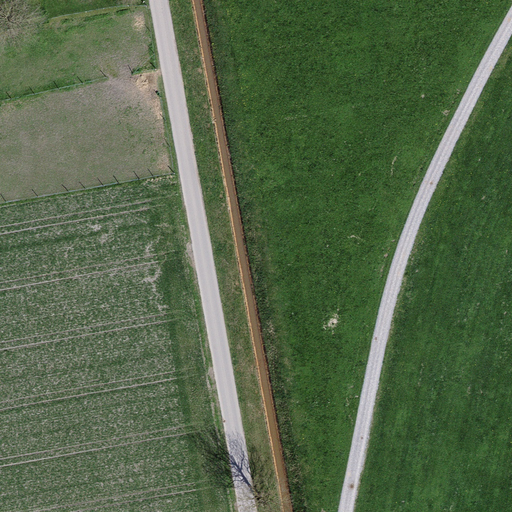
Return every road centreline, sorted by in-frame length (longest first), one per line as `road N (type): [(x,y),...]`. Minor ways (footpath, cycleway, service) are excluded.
road 1 (track): [(511,23),(472,90),(399,256),(346,511)]
road 2 (track): [(170,0),(260,511)]
